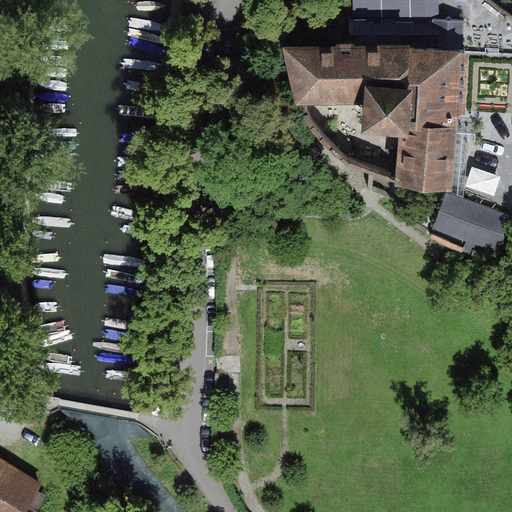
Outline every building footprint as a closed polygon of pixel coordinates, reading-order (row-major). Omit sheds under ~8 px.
[(367,21),(366,46),(462,48),(462,38),(464,37),(465,19),(367,21)] [(352,40),(342,40),(341,46),(291,46),(301,92),(369,91),(366,119),(403,122),(397,177),(448,182),(456,111),(462,110),(465,48),(462,48),(366,46),(352,46),(352,40)] [(498,194),(502,175),(474,169),(470,188),(498,194)] [(511,215),(447,191),(434,224),(499,248),(511,215)] [(18,511),(37,482),(0,458),(0,511),(18,511)]
